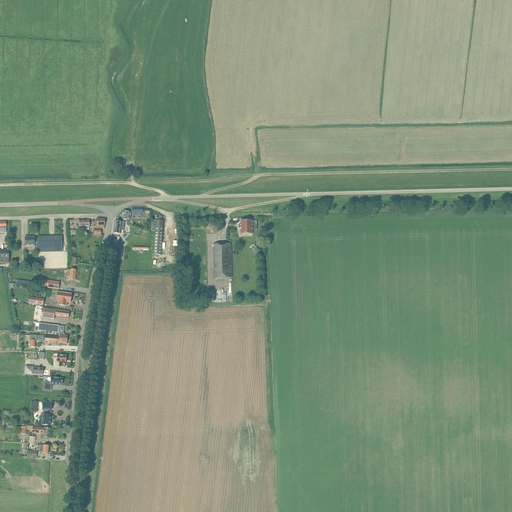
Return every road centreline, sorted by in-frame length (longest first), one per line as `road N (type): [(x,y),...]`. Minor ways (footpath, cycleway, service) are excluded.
road 1 (track): [(0,185),(511,170)]
road 2 (unclassified): [(511,189),(142,199)]
road 3 (unclassified): [(108,236),(87,383)]
road 4 (residential): [(73,500),(67,467),(79,354)]
road 5 (residential): [(108,236),(79,354)]
